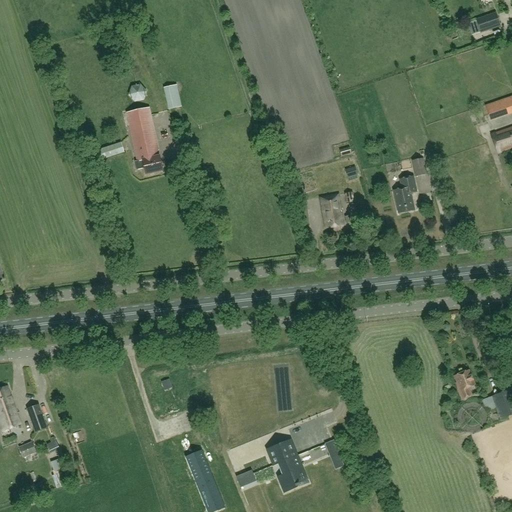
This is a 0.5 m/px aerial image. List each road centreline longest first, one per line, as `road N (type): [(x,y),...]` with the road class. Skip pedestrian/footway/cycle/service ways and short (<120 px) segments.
road 1 (unclassified): [(0,303),(511,238)]
road 2 (primary): [(0,329),(511,268)]
road 3 (unclassified): [(0,356),(511,296)]
